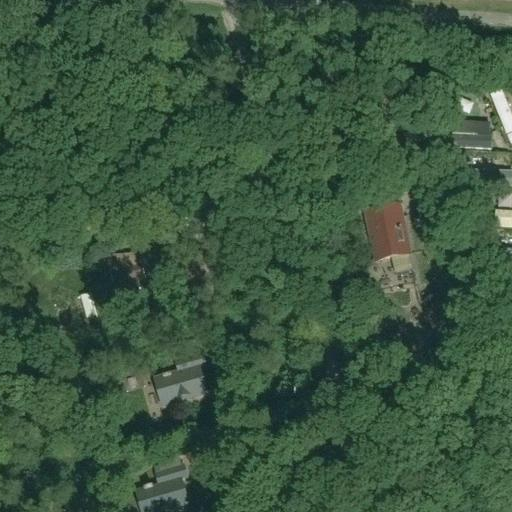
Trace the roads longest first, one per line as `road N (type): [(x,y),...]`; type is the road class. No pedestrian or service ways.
road 1 (track): [(228,0),(386,511)]
road 2 (track): [(206,221),(207,258),(285,511)]
road 3 (track): [(296,217),(232,223),(0,205)]
